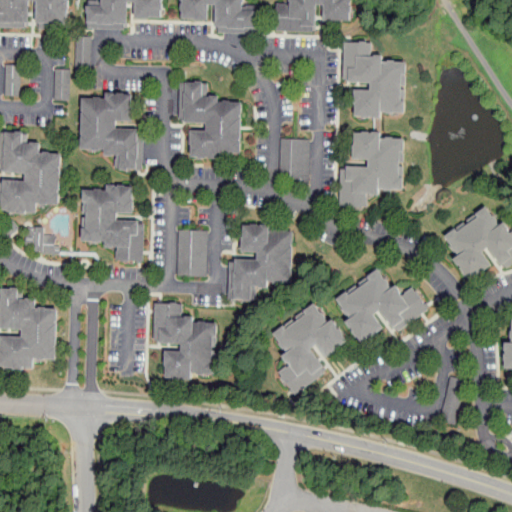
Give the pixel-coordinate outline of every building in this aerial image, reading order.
[(1,0),(1,1),(0,1),(0,26),(30,27),(31,1),(37,2),(36,27),(69,28),(69,0),(1,0)] [(161,0),(88,0),(88,27),(131,28),(132,17),(161,18),(161,0)] [(182,0),(182,18),(210,19),(210,6),(217,6),(216,31),(257,32),(257,5),(245,5),(245,0),(182,0)] [(276,30),(317,31),(318,6),(324,6),(324,21),(351,22),(351,0),(290,0),(290,1),(277,1),(276,30)] [(92,76),(92,35),(76,35),(76,76),(92,76)] [(344,82),(356,83),(355,114),(406,116),(407,58),(373,57),(373,41),(345,41),(344,82)] [(21,64),(5,64),(5,95),(21,95),(21,64)] [(70,68),(55,68),(55,100),(70,100),(70,68)] [(243,100),(219,100),(219,94),(206,94),(206,80),(181,80),(180,124),(191,124),(191,155),(242,155),(243,100)] [(83,97),(81,148),(104,149),(104,154),(118,155),(117,168),(142,169),(144,128),(119,127),(119,121),(133,122),(134,93),(106,92),(106,97),(83,97)] [(62,152),(41,151),(42,142),(27,141),(28,131),(1,130),(0,151),(0,172),(26,173),(26,180),(0,179),(0,211),(37,212),(37,203),(60,204),(62,152)] [(342,165),(341,206),(368,207),(369,194),(380,194),(380,189),(404,190),(405,137),(382,136),(382,131),(355,130),(354,158),(368,159),(368,165),(342,165)] [(309,176),(309,137),(281,138),(281,176),(309,176)] [(144,261),(145,217),(134,217),(135,186),(84,184),(83,240),(106,240),(106,247),(117,247),(117,260),(144,261)] [(499,262),(504,270),(511,264),(511,229),(507,233),(490,206),(443,237),(471,280),(499,262)] [(293,283),(294,231),(271,230),(271,224),(245,224),(244,251),(258,252),(259,258),(231,257),(230,299),(255,299),(255,287),(270,287),(270,283),(293,283)] [(46,227),(26,227),(26,252),(59,252),(59,235),(46,235),(46,227)] [(177,275),(207,276),(209,230),(179,228),(177,275)] [(335,298),(362,342),(389,326),(393,333),(430,311),(415,286),(403,293),(398,284),(392,288),(381,269),(335,298)] [(59,308),(36,307),(37,298),(19,297),(20,288),(0,287),(0,327),(23,328),(23,336),(0,335),(0,367),(35,368),(35,358),(57,359),(59,308)] [(166,349),(166,378),(193,379),(193,373),(216,374),(218,322),(193,321),(194,303),(155,301),(154,342),(181,343),(181,349),(166,349)] [(294,394),(329,372),(321,360),(348,343),(321,301),(271,333),(291,364),(279,371),(294,394)] [(456,424),(465,379),(450,375),(440,420),(456,424)]
